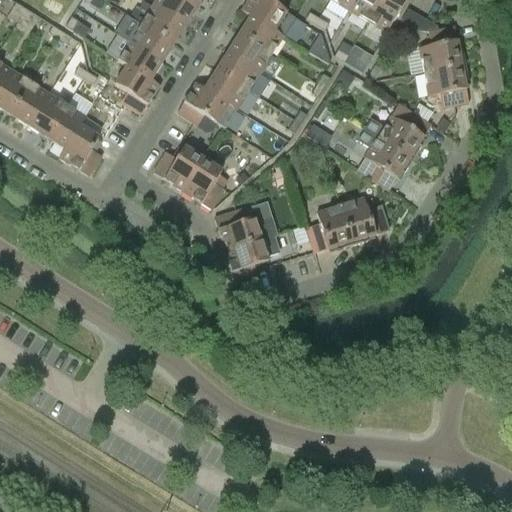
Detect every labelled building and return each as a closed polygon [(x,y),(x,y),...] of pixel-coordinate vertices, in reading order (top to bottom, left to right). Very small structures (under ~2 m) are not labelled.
[(156,0),(152,8),(184,29),(196,11),(179,0),(156,0)] [(202,0),(179,0),(196,11),(202,0)] [(249,0),(241,13),(249,19),(250,18),(274,33),(286,14),(273,7),(277,0),(249,0)] [(348,13),(355,0),(330,0),(329,2),(348,13)] [(366,24),(380,0),(355,0),(348,13),(366,24)] [(401,0),(380,0),(366,24),(386,35),(405,2),(401,0)] [(142,2),(131,19),(141,25),(140,27),(173,47),(184,29),(152,8),(151,9),(142,2)] [(20,18),(25,11),(15,5),(11,12),(20,18)] [(25,11),(20,18),(30,24),(34,17),(25,11)] [(430,48),(418,50),(423,75),(464,67),(461,51),(458,52),(454,30),(437,33),(437,28),(407,11),(400,23),(418,33),(427,34),(427,35),(430,48)] [(314,28),(318,21),(309,15),(305,22),(314,28)] [(238,37),(271,57),(283,38),(274,33),(250,18),(249,19),(238,37)] [(71,33),(77,24),(70,19),(64,29),(71,33)] [(318,21),(314,28),(324,33),(328,26),(318,21)] [(128,45),(161,65),(173,47),(140,27),(128,45)] [(57,41),(61,34),(52,28),(47,35),(57,41)] [(61,34),(57,41),(66,47),(71,40),(61,34)] [(307,54),(328,67),(329,65),(319,35),(307,54)] [(227,55),(259,76),(271,57),(238,37),(227,55)] [(149,84),(150,83),(161,65),(128,45),(117,63),(126,69),(149,84)] [(343,65),(347,58),(337,52),(333,59),(343,65)] [(215,73),(248,94),(259,76),(227,55),(215,73)] [(347,58),(343,65),(352,71),(356,64),(347,58)] [(0,66),(0,90),(11,73),(0,66)] [(442,111),(468,106),(464,84),(467,83),(464,67),(423,75),(427,99),(439,97),(442,111)] [(83,82),(87,75),(77,69),(73,76),(83,82)] [(120,105),(140,118),(159,88),(150,83),(149,84),(126,69),(114,87),(126,95),(120,105)] [(333,86),(345,93),(354,79),(342,72),(333,86)] [(11,73),(0,90),(0,111),(9,117),(29,85),(11,73)] [(215,73),(204,91),(203,92),(227,107),(236,113),(248,94),(215,73)] [(96,81),(87,75),(83,82),(92,88),(96,81)] [(316,86),(323,90),(329,81),(322,77),(316,86)] [(29,85),(9,117),(27,129),(48,96),(29,85)] [(196,128),(203,118),(215,126),(227,107),(203,92),(204,91),(195,86),(176,115),(196,128)] [(323,90),(316,86),(310,96),(317,100),(323,90)] [(48,96),(27,129),(46,140),(66,108),(48,96)] [(430,128),(397,107),(384,129),(371,121),(364,132),(412,162),(421,149),(418,147),(430,128)] [(66,108),(46,140),(64,152),(78,128),(79,129),(85,120),(66,108)] [(293,123),(300,127),(306,118),(299,113),(293,123)] [(434,130),(443,136),(449,126),(441,120),(434,130)] [(300,127),(293,123),(287,132),(294,136),(300,127)] [(58,161),(77,173),(88,179),(100,159),(90,153),(98,140),(79,129),(78,128),(64,152),(58,161)] [(332,140),(313,128),(305,139),(325,151),(332,140)] [(369,151),(363,161),(364,161),(357,172),(366,178),(366,179),(388,193),(401,174),(404,176),(412,162),(364,132),(357,143),(369,151)] [(165,155),(152,176),(181,194),(202,162),(183,149),(175,162),(165,155)] [(210,213),(223,192),(213,186),(221,174),(202,162),(181,194),(210,213)] [(281,171),(270,175),(272,178),(275,188),(286,184),(283,175),(281,171)] [(233,182),(239,189),(248,181),(242,174),(233,182)] [(380,208),(367,212),(363,201),(339,208),(352,248),(367,243),(366,240),(388,233),(380,208)] [(306,231),(314,256),(335,250),(336,253),(352,248),(339,208),(315,215),(319,227),(306,231)] [(255,225),(250,209),(213,221),(224,254),(276,237),(271,220),(255,225)] [(224,254),(234,286),(257,279),(253,268),(267,263),(266,260),(279,256),(274,239),(277,239),(276,237),(224,254)]
